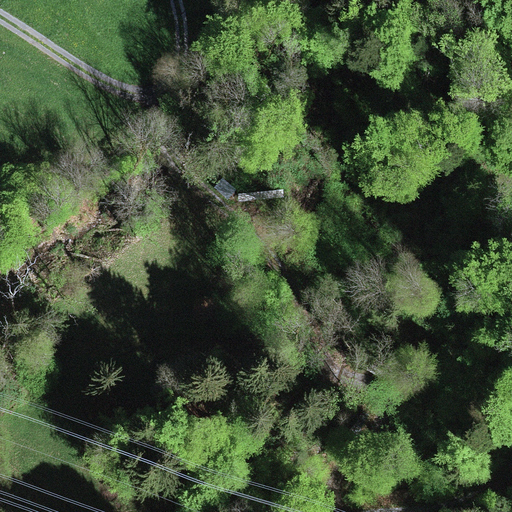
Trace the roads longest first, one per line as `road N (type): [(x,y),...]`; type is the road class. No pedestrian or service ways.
road 1 (track): [(345,511),(330,500),(350,456),(381,424),(380,399),(335,369),(276,272),(177,157),(159,90)]
road 2 (track): [(169,0),(173,64),(159,90),(142,96),(115,92),(0,15)]
